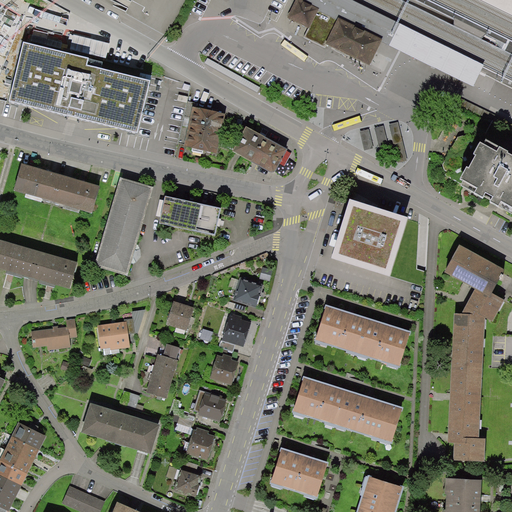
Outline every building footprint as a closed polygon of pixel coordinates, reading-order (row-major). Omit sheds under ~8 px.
[(298,0),(290,18),(309,27),(318,9),(299,0),(298,0)] [(299,0),(318,9),(309,27),(303,38),(325,48),(326,46),(328,42),(340,18),(381,39),(380,41),(476,89),(486,68),(349,0),(299,0)] [(511,0),(482,0),(511,14),(511,0)] [(380,41),(381,39),(340,18),(328,42),(349,52),(369,63),(380,41)] [(20,42),(6,104),(72,119),(139,134),(152,80),(90,65),(91,59),(20,42)] [(215,153),(224,115),(196,109),(197,104),(188,102),(179,142),(187,144),(186,146),(198,149),(215,153)] [(273,174),(287,149),(246,126),(232,151),(273,174)] [(447,173),(458,180),(479,143),(461,133),(444,164),(447,173)] [(495,153),(479,143),(458,180),(474,188),(472,193),(497,207),(500,203),(511,209),(511,155),(498,148),(495,153)] [(41,170),(21,165),(14,191),(92,213),(100,187),(80,181),(41,170)] [(152,188),(119,179),(94,265),(127,274),(152,188)] [(221,209),(165,197),(160,223),(216,235),(221,209)] [(388,275),(406,219),(351,201),(342,228),(333,257),(388,275)] [(77,262),(0,239),(0,266),(15,271),(49,281),(70,287),(77,262)] [(507,266),(461,242),(445,272),(477,289),(464,313),(456,312),(451,442),(456,442),(455,460),(485,461),(486,437),(481,437),(485,317),(494,321),(506,298),(494,292),(507,266)] [(260,285),(241,279),(235,299),(254,305),(260,285)] [(174,302),(168,322),(188,329),(194,308),(174,302)] [(368,319),(327,306),(316,339),(358,352),(368,319)] [(231,317),(224,339),(243,345),(250,323),(231,317)] [(410,332),(368,319),(358,352),(399,365),(410,332)] [(125,321),(99,324),(101,349),(128,346),(125,321)] [(68,327),(32,331),(34,348),(70,344),(68,327)] [(148,392),(167,397),(182,348),(163,343),(148,392)] [(218,356),(212,377),(231,382),(237,362),(218,356)] [(306,376),(295,409),(393,440),(403,408),(381,400),(323,381),(306,376)] [(226,397),(200,389),(193,411),(219,419),(226,397)] [(125,414),(92,403),(83,429),(116,440),(125,414)] [(158,425),(125,414),(116,440),(149,451),(158,425)] [(38,448),(44,436),(19,424),(13,436),(38,448)] [(196,427),(188,452),(206,457),(213,433),(196,427)] [(32,460),(38,448),(13,436),(7,448),(32,460)] [(26,473),(32,460),(7,448),(1,460),(26,473)] [(281,449),(271,483),(318,497),(328,463),(281,449)] [(0,475),(20,485),(26,473),(1,460),(0,462),(0,475)] [(184,460),(175,488),(194,495),(201,475),(196,473),(199,465),(184,460)] [(0,490),(14,497),(20,485),(0,475),(0,490)] [(357,511),(394,511),(402,485),(368,475),(357,511)] [(477,511),(478,479),(442,478),(442,511),(477,511)] [(69,486),(63,502),(86,511),(99,511),(104,501),(69,486)] [(0,511),(6,511),(14,497),(0,490),(0,511)] [(144,511),(118,501),(113,511),(144,511)]
